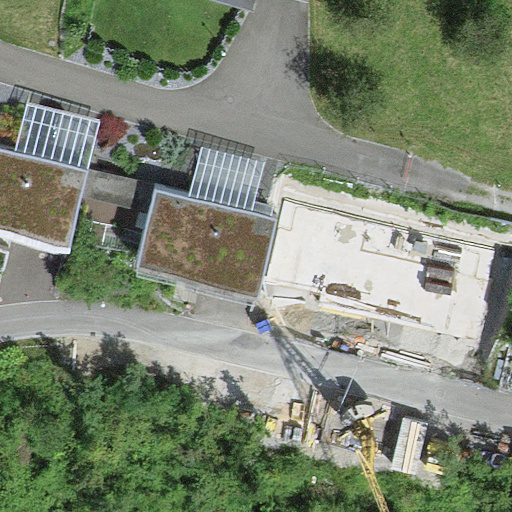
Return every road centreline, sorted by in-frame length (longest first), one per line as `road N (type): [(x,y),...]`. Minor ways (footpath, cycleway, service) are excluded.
road 1 (residential): [(0,317),(157,326),(511,418)]
road 2 (residential): [(254,129),(0,62)]
road 3 (residential): [(254,129),(411,174)]
